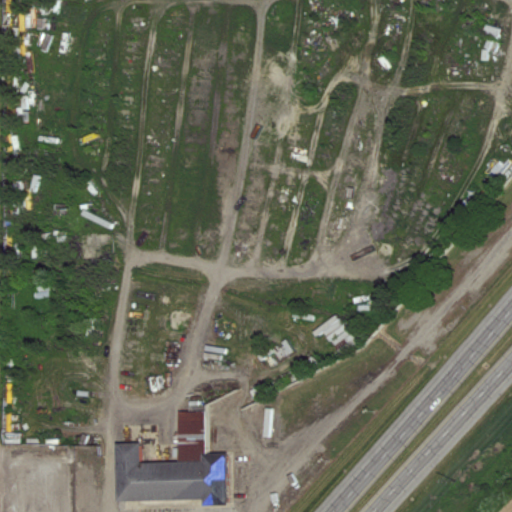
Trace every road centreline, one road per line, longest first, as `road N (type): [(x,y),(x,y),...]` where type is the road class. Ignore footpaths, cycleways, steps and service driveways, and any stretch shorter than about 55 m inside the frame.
road 1 (primary): [(511,303),(329,511)]
road 2 (primary): [(378,511),(511,366)]
